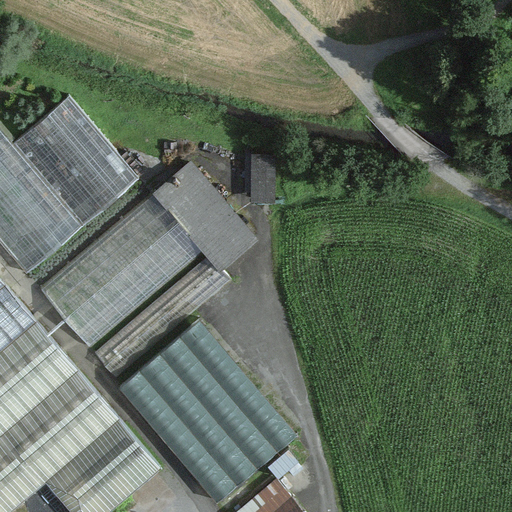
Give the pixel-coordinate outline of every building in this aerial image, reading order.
[(14,140),(83,222),(139,176),(69,94),(14,140)] [(0,124),(0,237),(27,270),(83,222),(14,140),(0,124)] [(257,234),(190,156),(154,187),(157,190),(205,247),(211,253),(221,265),(257,234)] [(276,198),(276,158),(247,157),(247,197),(276,198)] [(89,346),(205,247),(157,190),(40,289),(89,346)] [(221,265),(211,253),(95,352),(117,377),(233,278),(221,265)] [(0,272),(0,511),(3,511),(46,476),(75,511),(103,511),(161,463),(0,272)] [(201,316),(121,383),(218,497),(298,430),(201,316)] [(289,445),(268,462),(278,474),(299,457),(289,445)] [(307,511),(278,476),(234,511),(307,511)]
